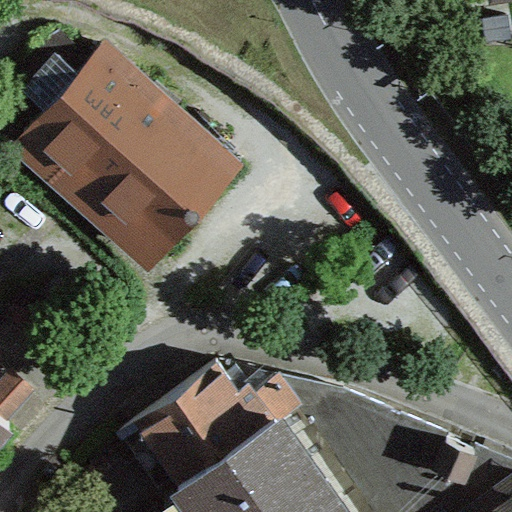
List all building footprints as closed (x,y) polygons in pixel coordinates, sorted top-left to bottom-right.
[(102,39),(24,128),(162,250),(241,161),(102,39)] [(287,386),(299,377),(273,372),(255,385),(251,378),(238,388),(216,358),(138,415),(181,474),(270,408),(274,414),(296,398),(287,386)] [(347,389),(299,377),(287,386),(296,398),(379,511),(455,511),(511,471),(511,463),(477,445),(464,473),(433,459),(446,430),(347,389)] [(209,511),(379,511),(296,398),(274,414),(270,408),(181,474),(209,511)] [(0,430),(9,420),(0,412),(0,430)] [(433,459),(464,473),(477,445),(446,430),(433,459)] [(511,511),(511,471),(455,511),(511,511)]
